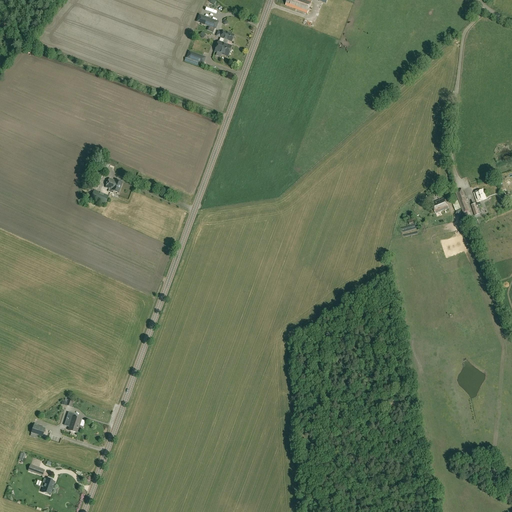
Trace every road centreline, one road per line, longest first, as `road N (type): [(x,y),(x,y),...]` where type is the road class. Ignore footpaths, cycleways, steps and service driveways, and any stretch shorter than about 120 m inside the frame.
road 1 (tertiary): [(84,511),(271,0)]
road 2 (track): [(0,39),(228,118)]
